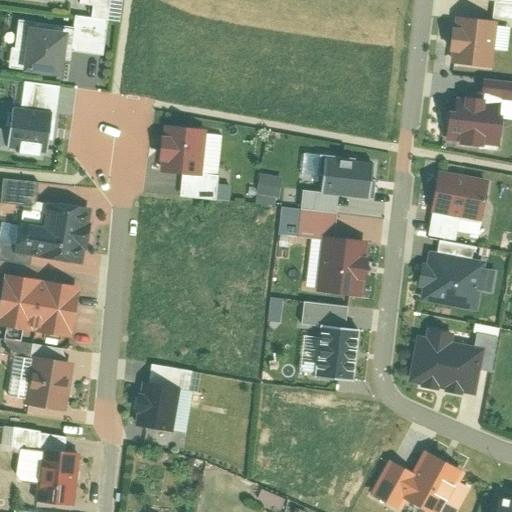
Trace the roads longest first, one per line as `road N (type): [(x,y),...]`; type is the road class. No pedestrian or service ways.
road 1 (residential): [(421,0),(382,350),(387,390),(415,416),(511,453)]
road 2 (residential): [(124,210),(109,511)]
